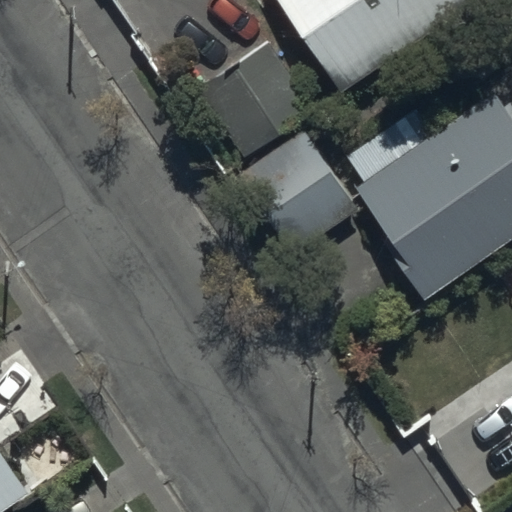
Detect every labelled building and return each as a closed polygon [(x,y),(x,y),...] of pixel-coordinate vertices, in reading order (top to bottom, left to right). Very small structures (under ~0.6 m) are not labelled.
[(277,0),(341,92),(475,0),(277,0)] [(267,38),(204,80),(250,149),(314,106),(267,38)] [(511,121),(497,98),(364,187),(432,288),(511,234),(511,121)] [(361,205),(309,131),(244,176),(296,251),(361,205)] [(415,418),(492,365),(475,340),(490,329),(455,278),(362,342),(415,418)] [(0,452),(0,511),(7,511),(30,497),(0,452)]
